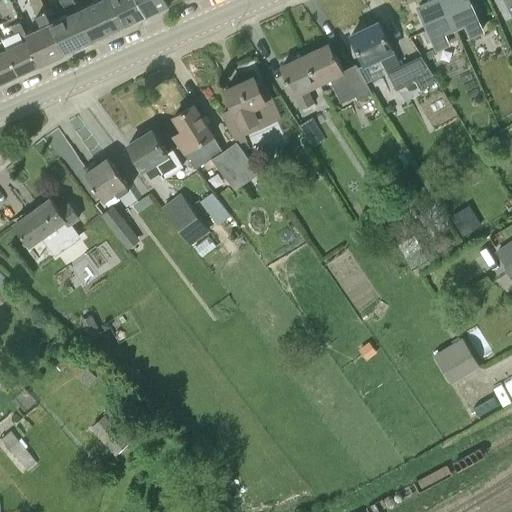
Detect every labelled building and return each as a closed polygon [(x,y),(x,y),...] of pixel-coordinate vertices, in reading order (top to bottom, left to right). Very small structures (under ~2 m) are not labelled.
[(93,39),(79,9),(74,0),(62,0),(69,14),(51,22),(66,52),(93,39)] [(121,26),(108,0),(94,0),(96,1),(79,9),(93,39),(121,26)] [(108,0),(121,26),(148,14),(141,0),(108,0)] [(178,0),(141,0),(148,14),(178,0)] [(460,37),(455,26),(444,0),(429,0),(420,4),(438,47),(460,37)] [(472,34),(483,29),(470,0),(444,0),(455,26),(467,21),(472,34)] [(66,52),(51,22),(46,11),(38,15),(43,26),(27,33),(41,64),(66,52)] [(41,64),(27,33),(22,21),(13,25),(19,38),(22,36),(24,41),(8,49),(19,74),(41,64)] [(422,56),(401,66),(380,21),(352,35),(365,63),(380,56),(396,89),(416,80),(421,90),(437,81),(422,56)] [(423,31),(428,42),(434,40),(430,29),(423,31)] [(0,82),(19,74),(8,49),(7,49),(2,38),(0,38),(0,82)] [(336,53),(334,54),(329,43),(304,55),(321,82),(330,77),(342,102),(356,96),(358,101),(373,94),(357,63),(344,69),(336,53)] [(308,88),(321,82),(304,55),(283,65),(288,76),(286,77),(294,94),(295,94),(302,109),(315,103),(308,88)] [(271,98),(265,101),(254,77),(227,89),(235,108),(223,113),(230,130),(240,142),(247,139),(245,135),(280,118),(271,98)] [(237,141),(222,150),(195,104),(174,116),(182,129),(173,133),(184,151),(195,166),(211,157),(236,189),(259,173),(237,141)] [(326,140),(312,116),(299,124),(312,148),(326,140)] [(173,149),(167,152),(153,129),(150,130),(148,127),(138,133),(140,136),(129,143),(144,168),(145,167),(151,178),(160,172),(164,177),(183,165),(173,149)] [(119,196),(130,188),(109,157),(98,164),(95,159),(86,165),(89,170),(86,172),(104,199),(116,191),(119,196)] [(162,206),(191,244),(210,230),(181,192),(162,206)] [(16,222),(31,244),(42,236),(54,254),(79,237),(69,223),(77,217),(68,204),(60,209),(51,197),(16,222)] [(469,206),(451,217),(463,236),(481,225),(469,206)] [(120,215),(109,223),(127,247),(138,239),(120,215)] [(446,233),(431,241),(438,253),(453,244),(446,233)] [(425,246),(405,257),(412,269),(431,259),(425,246)] [(0,292),(10,284),(0,272),(0,292)] [(94,322),(82,328),(89,340),(100,334),(94,322)] [(463,336),(434,353),(453,383),(480,365),(463,336)] [(76,356),(66,365),(87,387),(97,378),(76,356)] [(105,414),(91,426),(116,455),(130,443),(105,414)] [(12,430),(1,438),(26,470),(37,462),(12,430)]
